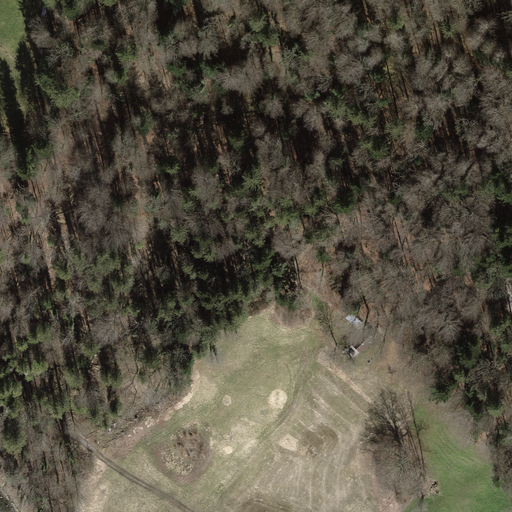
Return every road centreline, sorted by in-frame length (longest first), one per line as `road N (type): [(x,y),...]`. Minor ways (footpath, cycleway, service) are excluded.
road 1 (track): [(111,92),(195,120),(256,110),(314,129),(385,232),(505,281)]
road 2 (track): [(190,511),(75,441),(42,405),(35,376),(0,364)]
